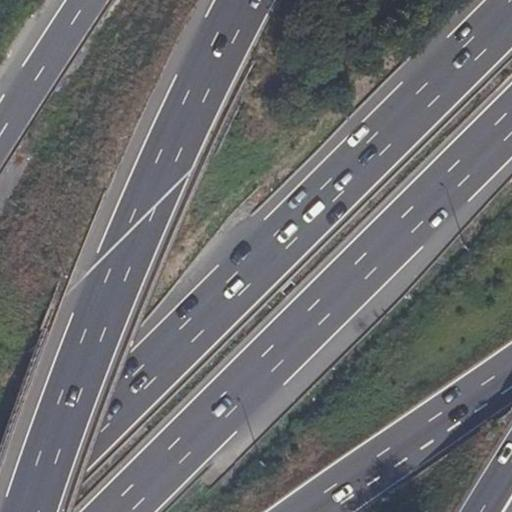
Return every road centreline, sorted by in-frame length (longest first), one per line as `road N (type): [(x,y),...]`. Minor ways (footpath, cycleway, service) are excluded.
road 1 (motorway): [(511,13),(0,511)]
road 2 (motorway): [(241,0),(127,231),(21,511)]
road 3 (motorway): [(115,511),(511,121)]
road 4 (motorway): [(317,511),(511,373)]
road 5 (motorway): [(88,0),(0,139)]
